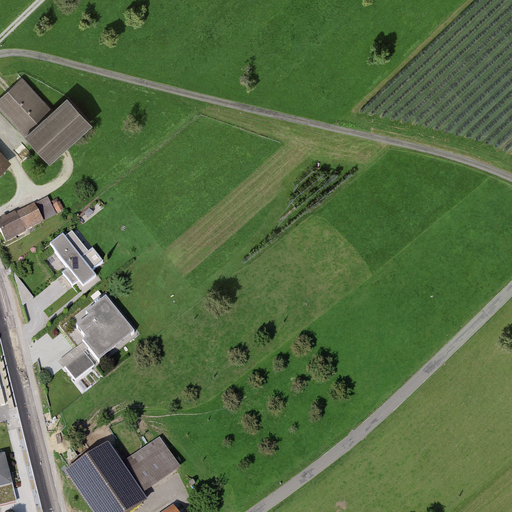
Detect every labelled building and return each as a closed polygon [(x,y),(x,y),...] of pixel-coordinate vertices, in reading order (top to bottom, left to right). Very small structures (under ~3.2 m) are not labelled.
[(53,113),(22,79),(0,98),(0,107),(48,160),(90,121),(69,99),(53,113)] [(16,215),(0,223),(0,229),(6,241),(25,232),(25,231),(56,214),(49,200),(17,216),(16,215)] [(81,259),(64,237),(50,247),(69,270),(63,275),(73,287),(79,282),(84,288),(96,278),(92,272),(104,263),(93,250),(81,259)] [(26,289),(15,274),(20,293),(26,289)] [(122,322),(104,300),(101,302),(100,301),(95,304),(97,306),(89,312),(92,315),(77,328),(88,341),(85,344),(98,360),(119,343),(110,331),(122,322)] [(95,366),(83,352),(64,367),(76,381),(95,366)] [(103,449),(71,471),(98,511),(133,511),(141,506),(134,496),(176,468),(165,452),(124,479),(103,449)] [(6,468),(4,457),(0,458),(0,505),(0,506),(16,503),(8,467),(6,468)]
